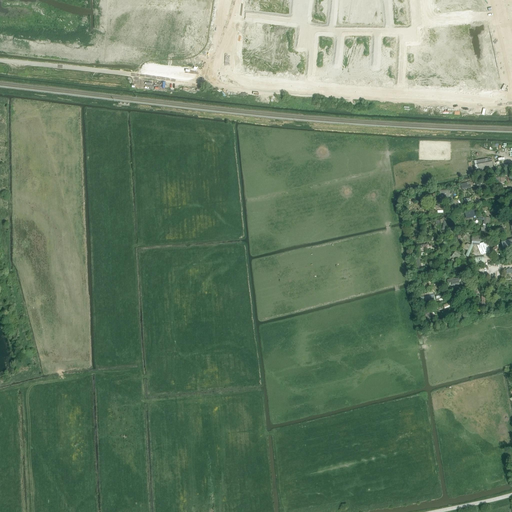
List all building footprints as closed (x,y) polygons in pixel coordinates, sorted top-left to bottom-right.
[(482,0),(429,0),(431,15),(485,10),(482,0)] [(478,171),(493,167),(492,159),(486,158),(476,160),(478,171)] [(440,190),(441,200),(447,199),(447,201),(453,201),(452,189),(440,190)] [(447,219),(436,220),(436,224),(444,224),(444,229),(448,229),(447,219)] [(482,242),(482,235),(474,235),(473,245),(481,245),(480,253),(489,253),(489,249),(488,249),(488,243),(482,242)] [(505,249),(511,247),(511,238),(503,241),(505,249)] [(491,255),(500,250),(498,246),(493,248),(493,250),(490,252),(491,255)] [(459,261),(463,255),(457,251),(453,257),(459,261)] [(461,278),(449,279),(449,283),(453,283),(453,285),(466,284),(465,275),(461,275),(461,278)] [(423,304),(437,301),(435,292),(421,295),(423,304)] [(455,312),(445,315),(446,317),(458,313),(457,308),(454,309),(455,312)]
